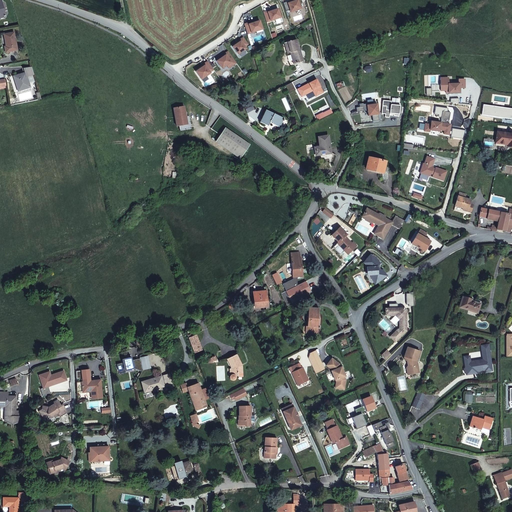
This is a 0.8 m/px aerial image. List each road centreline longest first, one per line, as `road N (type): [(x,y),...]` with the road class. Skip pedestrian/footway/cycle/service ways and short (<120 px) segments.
road 1 (residential): [(0,379),(204,320),(305,221)]
road 2 (unclassified): [(47,0),(134,39),(319,191)]
road 3 (residential): [(424,489),(375,498),(336,487),(229,486),(212,493),(208,511)]
road 4 (track): [(333,188),(350,126),(309,0)]
road 5 (unclassified): [(424,489),(358,321)]
road 6 (unclassified): [(483,238),(391,200),(319,191)]
road 7 (unclassified): [(358,321),(369,302),(432,260),(483,238)]
